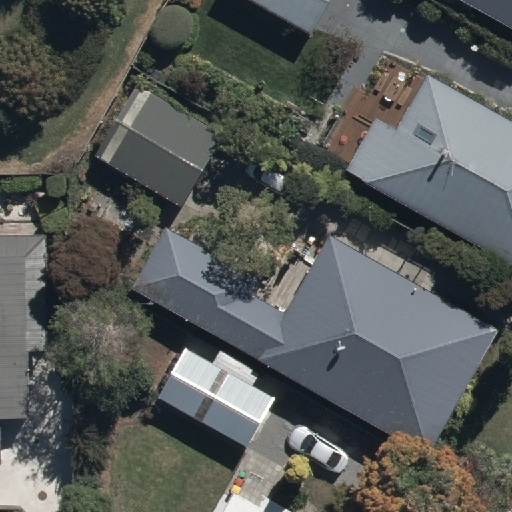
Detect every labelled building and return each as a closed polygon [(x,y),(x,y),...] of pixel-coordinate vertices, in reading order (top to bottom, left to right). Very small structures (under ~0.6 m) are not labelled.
[(323,0),(258,0),(305,29),(323,0)] [(511,0),(476,0),(511,20),(511,0)] [(374,108),(345,160),(511,255),(511,106),(428,58),(393,119),(374,108)] [(222,128),(141,77),(98,147),(180,197),(222,128)] [(496,317),(327,222),(282,303),(250,285),(257,272),(164,219),(131,278),(426,442),(496,317)] [(0,405),(27,406),(27,339),(47,340),(48,224),(0,223),(0,405)] [(184,339),(155,390),(247,440),(275,390),(253,378),(259,366),(220,345),(214,356),(184,339)] [(231,481),(212,511),(319,511),(262,480),(254,494),(231,481)]
